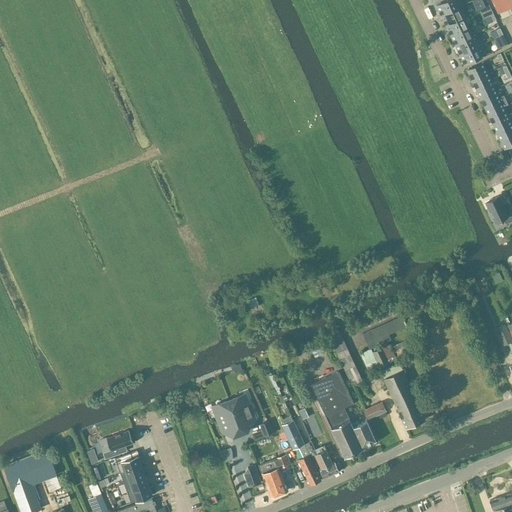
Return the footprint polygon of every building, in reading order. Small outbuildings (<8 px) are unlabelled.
[(446,0),(436,5),(441,15),(459,7),(463,4),(461,0),(446,0)] [(510,7),(506,0),(492,0),(498,13),(510,7)] [(441,15),(446,25),(463,16),(459,7),(441,15)] [(463,16),(446,25),(450,35),(468,26),(463,16)] [(468,26),(450,35),(455,44),(473,36),(477,34),(476,30),(471,32),(468,26)] [(477,34),(473,36),(455,44),(459,54),(482,43),(477,34)] [(508,45),(502,34),(499,35),(502,41),(499,42),(502,48),(508,45)] [(482,43),(459,54),(464,64),(487,54),(482,43)] [(484,61),(467,70),(471,79),(489,70),(484,61)] [(493,79),(489,70),(471,79),(475,87),(493,79)] [(493,79),(475,87),(479,96),(497,88),(493,79)] [(497,88),(479,96),(483,105),(501,96),(497,88)] [(501,96),(483,105),(487,113),(505,105),(508,104),(503,95),(501,96)] [(505,105),(487,113),(491,122),(509,114),(505,105)] [(511,122),(511,119),(509,114),(491,122),(496,131),(511,122)] [(511,122),(496,131),(500,139),(511,133),(511,122)] [(511,144),(511,133),(500,139),(504,149),(511,144)] [(486,202),(487,204),(495,222),(503,218),(506,223),(511,220),(511,210),(510,208),(505,210),(498,196),(486,202)] [(499,272),(492,275),(496,283),(503,280),(499,272)] [(488,286),(481,289),(484,296),(491,293),(488,286)] [(402,316),(363,334),(370,349),(391,339),(389,335),(407,327),(402,316)] [(511,339),(505,323),(496,327),(499,334),(504,346),(511,341),(511,339)] [(352,386),(363,381),(338,328),(327,333),(352,386)] [(405,340),(393,345),(399,357),(411,352),(405,340)] [(369,372),(396,359),(389,343),(361,356),(369,372)] [(421,410),(402,368),(400,362),(381,371),(384,378),(402,419),(421,410)] [(310,384),(326,416),(344,407),(354,402),(339,370),(310,384)] [(238,395),(228,399),(241,431),(244,432),(246,431),(245,427),(250,425),(251,421),(249,415),(252,414),(248,403),(245,404),(242,397),(238,395)] [(217,403),(214,409),(221,428),(225,426),(227,432),(232,434),(241,431),(228,399),(228,398),(227,398),(228,399),(217,403)] [(368,419),(386,411),(382,402),(364,410),(368,419)] [(344,407),(326,416),(331,427),(345,457),(363,448),(362,447),(363,446),(354,426),(350,419),(350,418),(349,418),(344,407)] [(305,408),(299,411),(303,419),(309,416),(305,408)] [(421,410),(402,419),(406,428),(425,419),(425,417),(428,416),(425,408),(421,410)] [(273,432),(269,420),(259,424),(261,429),(252,433),(254,439),(264,435),(264,436),(273,432)] [(298,447),(304,444),(293,420),(282,425),(293,449),(298,447)] [(354,426),(363,446),(376,440),(367,420),(354,426)] [(118,447),(124,445),(133,442),(129,430),(129,429),(128,430),(129,430),(114,435),(107,437),(106,437),(111,450),(103,452),(105,459),(120,453),(118,447)] [(311,440),(304,444),(310,456),(315,454),(321,468),(332,463),(326,450),(324,445),(315,449),(311,440)] [(304,444),(298,447),(303,457),(298,459),(310,485),(321,480),(310,456),(304,444)] [(47,450),(4,466),(21,511),(29,511),(34,510),(40,508),(30,481),(55,472),(47,450)] [(115,457),(120,473),(142,465),(138,455),(132,457),(130,452),(115,457)] [(259,464),(262,473),(271,496),(288,490),(281,471),(286,469),(284,465),(290,463),(286,454),(259,464)] [(321,468),(320,469),(324,478),(339,471),(342,469),(339,463),(336,464),(335,462),(332,463),(321,468)] [(261,482),(255,463),(247,466),(244,474),(248,486),(261,482)] [(123,479),(120,481),(121,484),(124,482),(145,475),(144,471),(142,465),(120,473),(123,479)] [(46,479),(50,490),(52,490),(62,486),(58,475),(46,479)] [(145,475),(124,482),(127,492),(149,485),(148,481),(145,475)] [(127,492),(131,502),(152,494),(149,485),(127,492)] [(91,489),(95,496),(101,494),(98,486),(91,489)] [(511,492),(490,500),(493,510),(507,506),(509,511),(510,511),(511,511),(511,492)] [(105,511),(108,511),(101,494),(95,496),(88,499),(93,511),(105,511)] [(156,511),(151,497),(141,501),(117,510),(118,511),(156,511)]
